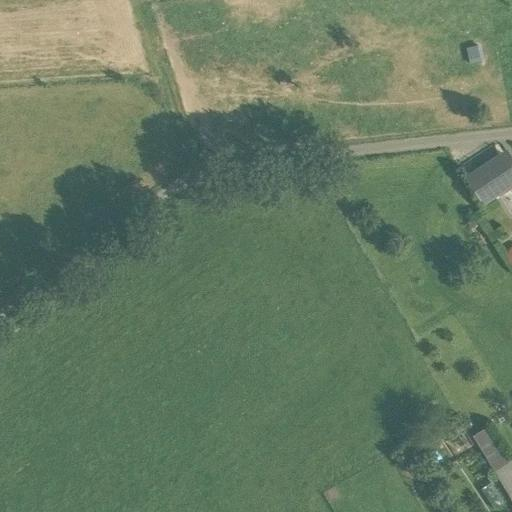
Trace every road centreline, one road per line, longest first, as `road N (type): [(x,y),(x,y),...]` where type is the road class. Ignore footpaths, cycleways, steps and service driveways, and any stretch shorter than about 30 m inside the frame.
road 1 (track): [(0,320),(196,179),(511,142)]
road 2 (track): [(196,179),(133,0)]
